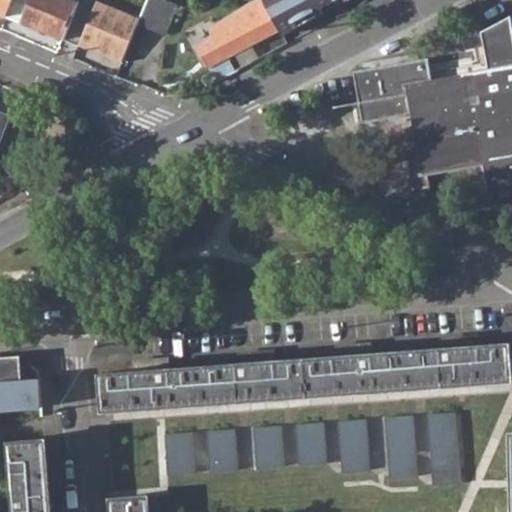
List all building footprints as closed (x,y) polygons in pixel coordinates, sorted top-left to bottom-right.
[(0,0),(0,14),(6,17),(12,0),(0,0)] [(12,0),(6,17),(61,39),(77,0),(12,0)] [(115,0),(111,12),(138,23),(147,0),(115,0)] [(177,8),(159,0),(147,0),(138,23),(166,34),(177,8)] [(196,47),(215,82),(235,72),(228,58),(279,31),(262,0),(255,0),(208,31),(212,38),(196,47)] [(262,0),(279,31),(281,36),(322,14),(320,8),(335,0),(262,0)] [(431,80),(428,61),(428,58),(353,71),(358,98),(358,102),(362,123),(411,114),(416,146),(406,148),(413,189),(430,186),(428,174),(483,165),(490,207),(511,202),(511,24),(511,17),(481,33),(487,71),(431,80)] [(0,136),(10,112),(0,108),(0,136)] [(449,204),(446,211),(469,221),(472,213),(449,204)] [(351,232),(355,224),(332,215),(328,222),(351,232)] [(106,409),(509,381),(507,348),(506,346),(475,348),(474,341),(454,343),(454,349),(361,356),(360,348),(337,350),(338,358),(273,362),(272,354),(251,356),(251,364),(167,371),(155,371),(154,363),(136,365),(137,372),(103,376),(106,409)] [(20,355),(0,356),(0,410),(43,407),(40,378),(21,380),(20,355)] [(459,485),(454,414),(428,416),(433,487),(459,485)] [(417,478),(412,417),(387,419),(391,480),(417,478)] [(368,472),(365,420),(339,422),(342,474),(368,472)] [(297,426),(299,466),(324,464),(323,424),(297,426)] [(254,429),(257,469),(282,467),(280,427),(254,429)] [(208,432),(210,472),(237,470),(234,430),(208,432)] [(194,473),(192,433),(164,435),(167,475),(194,473)] [(12,443),(17,511),(51,511),(46,441),(12,443)] [(113,499),(114,511),(148,511),(147,497),(113,499)]
